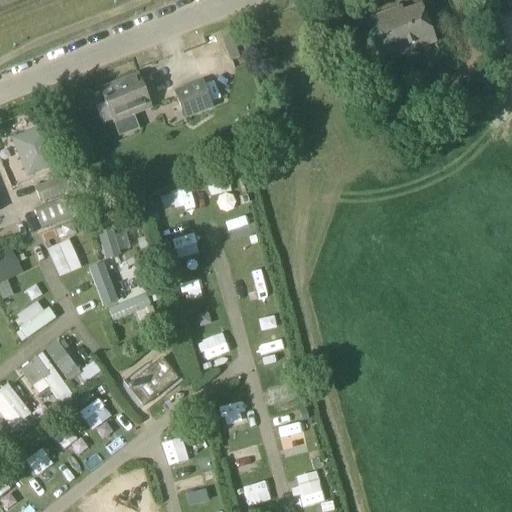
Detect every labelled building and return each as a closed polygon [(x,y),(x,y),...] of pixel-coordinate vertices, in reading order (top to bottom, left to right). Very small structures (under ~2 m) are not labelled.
[(400,8),(390,13),(366,22),(383,63),(435,42),(420,7),(403,14),(400,8)] [(113,123),(150,108),(138,76),(101,91),(113,123)] [(202,82),(175,92),(185,119),(212,108),(202,82)] [(28,178),(55,168),(40,129),(14,139),(28,178)] [(35,188),(37,193),(41,203),(71,191),(65,176),(35,188)] [(157,195),(163,214),(184,206),(178,188),(157,195)] [(42,229),(52,225),(79,214),(71,196),(43,207),(34,211),(42,229)] [(113,225),(97,230),(105,258),(121,254),(113,225)] [(178,260),(202,254),(197,233),(173,240),(178,260)] [(59,277),(82,267),(70,238),(47,248),(59,277)] [(11,251),(0,256),(0,285),(22,275),(11,251)] [(104,261),(86,268),(101,307),(119,300),(104,261)] [(106,308),(112,322),(150,307),(145,293),(106,308)] [(56,318),(47,306),(42,310),(36,301),(12,318),(27,339),(56,318)] [(199,342),(208,361),(231,351),(223,332),(199,342)] [(56,339),(44,347),(66,381),(78,373),(56,339)] [(18,368),(37,394),(49,386),(59,401),(71,393),(41,352),(18,368)] [(163,358),(127,386),(145,407),(179,380),(163,358)] [(80,386),(100,371),(93,362),(73,376),(80,386)] [(0,413),(4,419),(0,422),(0,426),(6,434),(32,414),(7,382),(0,387),(0,413)] [(270,391),(274,411),(293,408),(289,388),(270,391)] [(82,411),(95,428),(110,416),(98,399),(82,411)] [(221,406),(226,427),(246,423),(241,402),(221,406)] [(285,458),(307,451),(298,421),(276,427),(285,458)] [(72,426),(59,434),(74,457),(86,449),(72,426)] [(169,466),(189,460),(182,438),(162,444),(169,466)] [(240,474),(261,468),(255,445),(233,452),(240,474)] [(45,449),(29,457),(41,483),(58,475),(45,449)] [(295,488),(299,506),(320,502),(314,472),(296,476),(299,487),(295,488)] [(181,481),(188,505),(209,499),(202,475),(181,481)]
